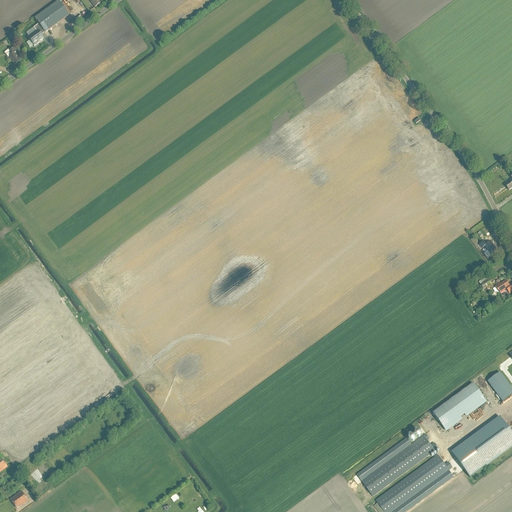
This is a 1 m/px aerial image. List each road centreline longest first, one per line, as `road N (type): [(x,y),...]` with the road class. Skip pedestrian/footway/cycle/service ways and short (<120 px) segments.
road 1 (unclassified): [(511,244),(479,178),(346,0)]
road 2 (unclassified): [(0,86),(118,0)]
